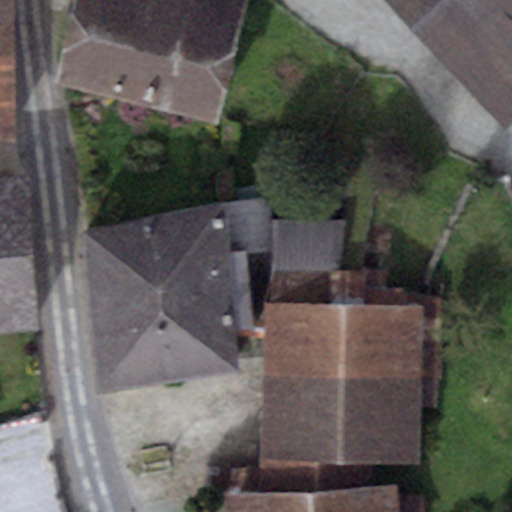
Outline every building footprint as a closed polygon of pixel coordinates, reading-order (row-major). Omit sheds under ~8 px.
[(0,0),(0,55),(15,56),(13,0),(0,0)] [(74,0),(61,85),(215,122),(247,0),(74,0)] [(483,0),(379,0),(375,6),(441,56),(483,0)] [(0,55),(0,139),(13,142),(15,56),(0,55)] [(29,173),(0,174),(0,332),(37,330),(29,173)] [(267,196),(81,231),(99,388),(237,370),(232,277),(247,276),(245,256),(265,253),(267,196)] [(272,219),(268,305),(329,305),(343,218),(272,219)] [(329,305),(268,305),(258,492),(374,488),(373,462),(420,462),(416,406),(437,407),(444,298),(415,293),(415,306),(329,305)] [(258,492),(226,494),(227,511),(393,511),(393,487),(374,488),(258,492)]
